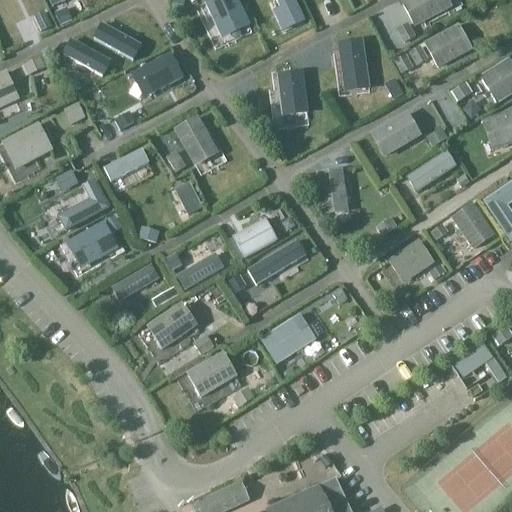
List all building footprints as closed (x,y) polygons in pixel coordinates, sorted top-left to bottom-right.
[(47,0),(52,9),(73,0),(47,0)] [(181,17),(184,0),(172,0),(170,15),(181,17)] [(216,33),(245,20),(236,0),(217,0),(204,6),(220,43),(221,43),(216,33)] [(445,0),(409,0),(400,5),(414,31),(452,11),(445,0)] [(60,29),(71,25),(65,11),(54,15),(60,29)] [(44,14),(34,19),(41,34),(51,29),(44,14)] [(437,72),(473,52),(458,27),(423,47),(437,72)] [(407,28),(398,33),(405,47),(415,41),(407,28)] [(361,43),(337,47),(343,87),(345,97),(369,93),(367,83),(361,43)] [(410,55),(417,67),(426,63),(419,50),(410,55)] [(169,56),(136,74),(150,98),(182,80),(169,56)] [(404,58),(394,63),(401,76),(411,71),(404,58)] [(511,66),(508,60),(478,79),(496,108),(511,98),(511,66)] [(40,61),(25,68),(29,78),(45,72),(40,61)] [(4,76),(0,77),(0,110),(17,103),(18,102),(5,75),(4,76)] [(279,115),(279,120),(307,117),(302,75),(274,79),(279,115)] [(83,92),(78,83),(66,89),(71,98),(83,92)] [(396,84),(387,89),(395,105),(405,100),(396,84)] [(470,96),(464,86),(450,94),(456,105),(470,96)] [(247,121),(258,119),(256,100),(245,102),(247,121)] [(79,107),(66,113),(73,127),(86,121),(79,107)] [(511,113),(488,122),(498,150),(501,151),(507,149),(509,146),(511,145),(511,113)] [(120,135),(131,128),(135,126),(128,116),(114,124),(120,134),(120,135)] [(403,118),(367,139),(379,160),(416,138),(403,118)] [(197,121),(175,134),(196,173),(219,160),(197,121)] [(37,127),(8,142),(22,170),(28,167),(52,154),(38,127),(37,127)] [(425,139),(431,150),(445,141),(439,130),(425,139)] [(175,176),(185,169),(175,154),(165,161),(175,176)] [(445,157),(408,181),(416,194),(453,170),(445,157)] [(320,219),(348,216),(342,173),(314,176),(320,219)] [(54,182),(61,196),(77,188),(71,174),(54,182)] [(460,191),(468,186),(464,178),(455,183),(460,191)] [(89,203),(57,220),(64,235),(108,211),(94,184),(82,190),(89,203)] [(510,248),(511,247),(511,217),(508,211),(511,208),(511,185),(482,206),(510,248)] [(195,196),(189,186),(175,193),(181,204),(195,196)] [(472,209),(450,224),(471,256),(495,240),(472,209)] [(374,229),(381,239),(394,230),(387,220),(374,229)] [(115,221),(106,226),(112,237),(120,233),(115,221)] [(288,221),(280,227),(286,235),(294,229),(288,221)] [(242,263),(276,246),(264,223),(230,241),(242,263)] [(74,242),(88,268),(117,252),(103,226),(74,242)] [(430,235),(436,243),(446,236),(441,228),(430,235)] [(159,236),(142,231),(138,242),(156,247),(159,236)] [(402,289),(434,268),(418,245),(387,266),(402,289)] [(290,251),(248,275),(257,290),(299,266),(290,251)] [(175,258),(166,263),(173,274),(181,270),(175,258)] [(213,258),(177,279),(185,294),(222,273),(213,258)] [(434,283),(444,276),(439,269),(429,276),(434,283)] [(239,279),(227,286),(234,297),(246,290),(239,279)] [(339,292),(331,297),(338,309),(347,303),(339,292)] [(170,294),(152,303),(157,312),(175,302),(170,294)] [(160,355),(196,331),(179,307),(144,332),(160,355)] [(274,369),(315,344),(299,319),(259,344),(274,369)] [(493,339),(491,340),(496,348),(501,344),(508,340),(502,332),(496,337),(493,339)] [(205,340),(194,348),(202,359),(213,352),(205,340)] [(199,404),(235,383),(221,358),(184,379),(199,404)] [(247,393),(234,401),(240,412),(254,403),(247,393)] [(349,511),(334,482),(266,511),(349,511)] [(191,511),(231,511),(247,504),(238,485),(190,508),(191,511)]
